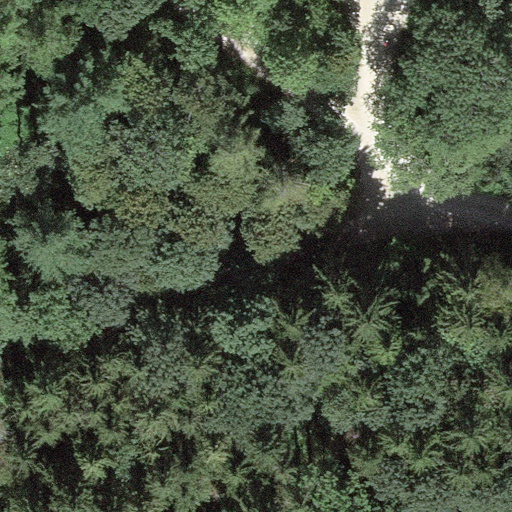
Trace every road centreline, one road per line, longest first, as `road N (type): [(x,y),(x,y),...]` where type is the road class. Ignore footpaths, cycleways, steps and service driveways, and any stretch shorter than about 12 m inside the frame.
road 1 (track): [(0,309),(277,251),(413,201)]
road 2 (track): [(183,0),(227,40),(370,129),(413,201)]
road 3 (track): [(370,129),(377,41),(399,0)]
